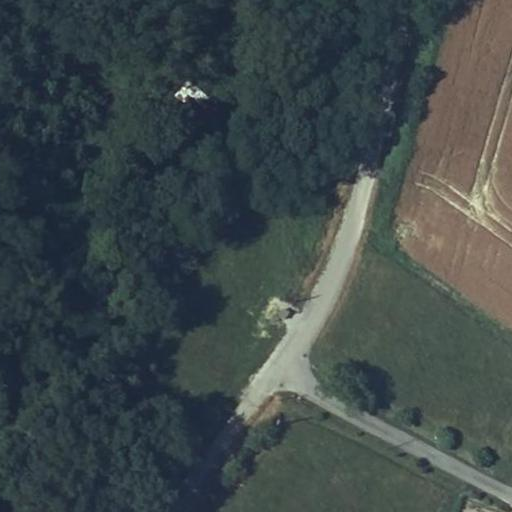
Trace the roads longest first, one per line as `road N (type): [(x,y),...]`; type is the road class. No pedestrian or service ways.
road 1 (unclassified): [(280,370),(337,266),(402,0)]
road 2 (track): [(169,511),(280,370)]
